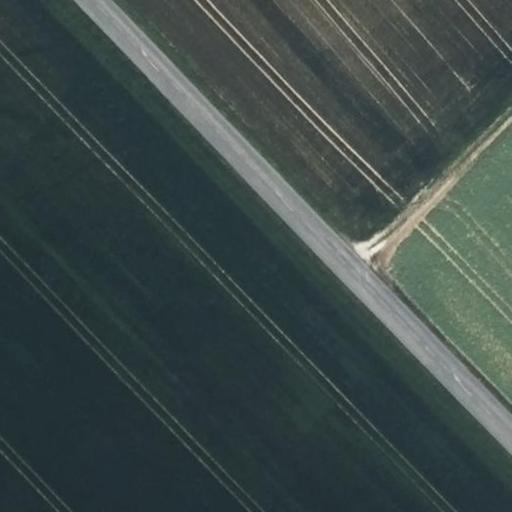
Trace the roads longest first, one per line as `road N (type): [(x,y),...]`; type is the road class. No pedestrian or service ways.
road 1 (tertiary): [(92,0),(511,436)]
road 2 (track): [(511,115),(350,269)]
